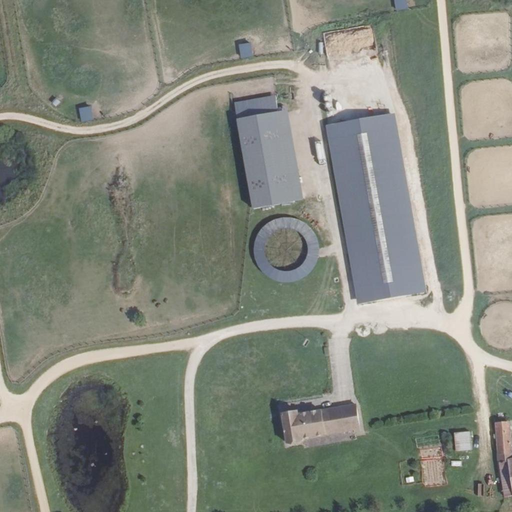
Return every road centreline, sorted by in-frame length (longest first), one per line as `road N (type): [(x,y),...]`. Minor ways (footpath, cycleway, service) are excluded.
road 1 (track): [(511,365),(487,355),(464,330),(380,317),(286,323),(199,345),(189,363),(189,511)]
road 2 (track): [(444,0),(468,286),(464,330),(490,493)]
road 3 (track): [(199,345),(109,355),(39,378),(18,413),(41,511)]
